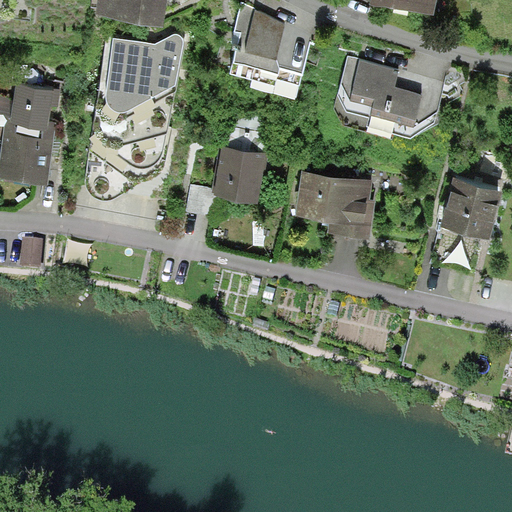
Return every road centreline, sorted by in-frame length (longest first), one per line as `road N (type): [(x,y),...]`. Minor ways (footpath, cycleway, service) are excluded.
road 1 (residential): [(0,221),(209,256),(511,323)]
road 2 (residential): [(511,65),(434,50),(298,0)]
